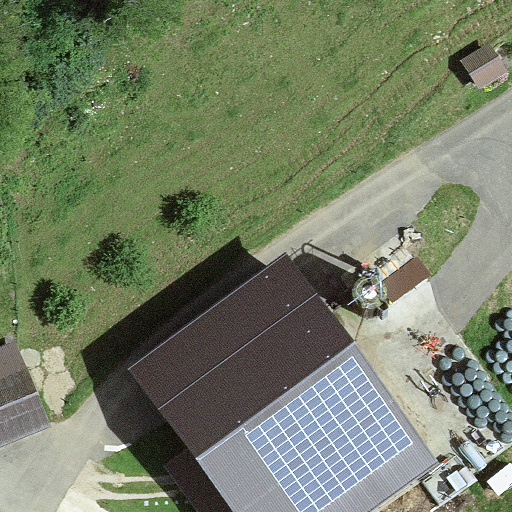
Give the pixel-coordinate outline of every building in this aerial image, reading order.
[(475,90),(498,76),(484,53),(462,67),(475,90)] [(406,295),(411,289),(414,282),(413,275),(410,270),(404,265),(397,263),(390,264),(384,268),(380,274),(379,279),(380,287),(383,293),(388,296),(395,298),(400,298),(406,295)] [(381,311),(383,304),(382,297),(379,291),(373,287),(366,286),(358,287),(353,291),(349,297),(348,303),(350,310),(353,315),(358,319),(364,321),(371,320),(377,317),(381,311)] [(396,438),(398,436),(290,287),(144,393),(219,496),(196,511),(331,511),(348,500),(335,482),(396,438)] [(0,444),(40,428),(18,372),(0,379),(0,444)]
